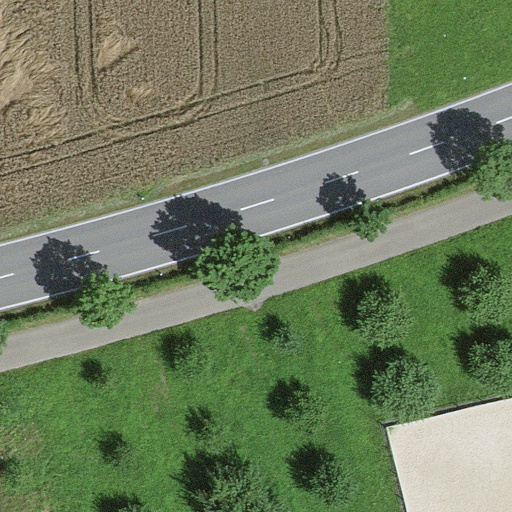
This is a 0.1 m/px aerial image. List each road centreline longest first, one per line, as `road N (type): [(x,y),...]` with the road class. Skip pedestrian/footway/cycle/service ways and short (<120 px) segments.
road 1 (primary): [(511,122),(309,194),(0,286)]
road 2 (unclassified): [(511,196),(136,319),(0,353)]
